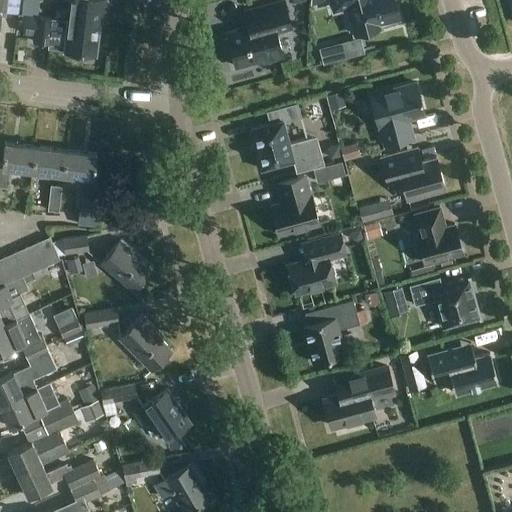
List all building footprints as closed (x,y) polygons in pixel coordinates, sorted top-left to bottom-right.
[(56,6),(55,19),(68,20),(100,24),(100,25),(103,25),(106,8),(107,0),(105,0),(70,0),(69,8),(56,6)] [(337,0),(344,0),(347,9),(354,35),(381,28),(380,25),(399,19),(394,0),(329,0),(330,2),(337,0)] [(232,54),(235,67),(262,60),(263,64),(283,59),(276,32),(291,28),(283,1),(244,12),(244,13),(249,12),(253,26),(226,33),(227,37),(225,38),(229,55),(232,54)] [(100,24),(68,20),(64,51),(96,55),(100,27),(100,25),(100,24)] [(32,44),(33,22),(19,22),(18,43),(32,44)] [(385,145),(406,139),(413,138),(408,118),(424,114),(416,83),(386,91),(386,89),(369,94),(378,126),(380,126),(385,145)] [(289,143),(283,120),(250,129),(261,169),(292,161),(295,172),(324,165),(318,144),(308,138),(289,143)] [(11,168),(32,171),(35,146),(5,143),(2,164),(0,163),(0,187),(8,189),(11,168)] [(329,158),(341,155),(338,144),(326,147),(329,158)] [(344,159),(359,155),(356,144),(341,148),(344,159)] [(32,171),(63,175),(66,150),(35,146),(32,171)] [(421,161),(417,148),(381,158),(388,185),(402,181),(407,199),(445,189),(436,157),(421,161)] [(66,150),(63,175),(85,177),(82,198),(96,200),(99,176),(94,175),(97,154),(66,150)] [(316,182),(331,179),(328,165),(313,169),(316,182)] [(309,195),(304,175),(276,183),(280,196),(283,195),(284,202),(271,205),(279,234),(318,223),(311,194),(309,195)] [(50,185),(48,210),(58,211),(61,187),(50,185)] [(79,215),(98,217),(99,207),(96,207),(81,205),(80,205),(79,213),(79,215)] [(363,222),(373,219),(369,205),(359,208),(363,222)] [(353,223),(348,206),(325,212),(329,229),(353,223)] [(445,227),(439,207),(414,214),(419,234),(416,234),(424,263),(462,253),(454,224),(445,227)] [(44,233),(66,235),(67,226),(45,223),(44,233)] [(351,238),(356,242),(363,240),(360,230),(350,232),(351,238)] [(287,265),(295,293),(335,282),(329,259),(346,254),(341,234),(319,240),(323,255),(306,260),(287,265)] [(63,239),(65,253),(87,250),(86,236),(63,239)] [(49,237),(38,242),(48,265),(60,260),(49,237)] [(132,290),(150,269),(131,253),(134,250),(121,239),(100,263),(132,290)] [(38,242),(27,247),(37,270),(48,265),(38,242)] [(27,247),(15,252),(26,275),(32,272),(37,270),(27,247)] [(15,252),(4,257),(14,280),(26,275),(15,252)] [(70,273),(83,269),(79,256),(65,260),(70,273)] [(4,257),(0,258),(0,278),(3,285),(6,284),(14,280),(4,257)] [(372,260),(378,285),(383,283),(377,259),(372,260)] [(411,270),(412,276),(436,270),(434,264),(411,270)] [(14,287),(17,295),(29,289),(25,283),(34,279),(32,272),(26,275),(14,280),(6,284),(8,290),(14,287)] [(439,277),(409,285),(414,304),(435,299),(443,327),(480,317),(469,277),(441,284),(439,277)] [(0,326),(17,319),(7,299),(11,297),(8,290),(6,284),(3,285),(0,286),(0,326)] [(387,305),(404,300),(401,287),(383,292),(387,305)] [(367,306),(379,303),(376,291),(364,294),(367,306)] [(303,325),(313,362),(344,354),(337,329),(359,323),(359,322),(356,311),(353,300),(322,308),(325,319),(303,325)] [(84,314),(86,328),(118,322),(115,308),(84,314)] [(0,352),(14,346),(20,343),(25,354),(46,345),(41,334),(38,335),(29,313),(17,319),(0,326),(0,352)] [(151,370),(171,350),(153,331),(157,328),(142,313),(118,337),(151,370)] [(59,326),(63,338),(81,331),(77,319),(59,326)] [(25,354),(30,364),(50,355),(46,345),(25,354)] [(453,363),(450,349),(426,355),(433,380),(449,375),(454,393),(469,389),(473,391),(481,389),(483,385),(497,381),(489,353),(473,357),(453,363)] [(403,369),(415,366),(410,351),(399,354),(403,369)] [(0,377),(0,404),(36,388),(32,379),(56,368),(50,355),(30,364),(26,366),(14,372),(13,372),(0,377)] [(323,398),(331,427),(371,416),(367,400),(395,392),(388,364),(376,367),(349,374),(353,390),(337,394),(323,398)] [(0,406),(9,426),(19,422),(39,413),(43,423),(73,410),(71,407),(68,400),(59,404),(49,382),(36,388),(0,404),(0,406)] [(84,404),(99,397),(93,383),(78,390),(84,404)] [(100,390),(103,403),(113,401),(136,397),(134,384),(100,390)] [(150,418),(165,440),(190,423),(167,389),(133,412),(141,424),(150,418)] [(85,422),(104,413),(98,399),(79,408),(85,422)] [(7,452),(18,474),(43,463),(59,456),(68,451),(59,431),(78,422),(73,410),(43,423),(47,433),(32,440),(7,452)] [(102,439),(92,443),(96,452),(106,447),(102,439)] [(157,458),(122,464),(122,467),(124,478),(125,482),(125,484),(136,482),(134,476),(159,471),(157,458)] [(43,463),(18,474),(28,496),(52,484),(51,483),(65,477),(70,489),(71,489),(100,475),(93,459),(72,468),(71,464),(67,466),(66,463),(47,472),(43,463)] [(186,511),(211,498),(191,464),(155,485),(162,497),(172,490),(183,511),(186,511)] [(46,511),(82,511),(89,509),(86,501),(101,495),(101,493),(108,490),(108,489),(103,476),(102,474),(100,475),(71,489),(70,489),(75,499),(60,506),(49,511),(46,511)]
